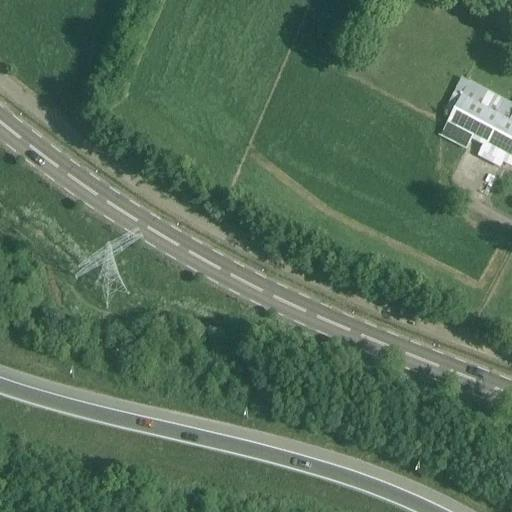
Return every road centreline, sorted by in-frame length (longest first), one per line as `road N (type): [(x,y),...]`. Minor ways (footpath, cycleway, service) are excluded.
road 1 (tertiary): [(511,395),(313,315),(138,222),(0,117)]
road 2 (motorway): [(434,511),(325,469),(0,384)]
